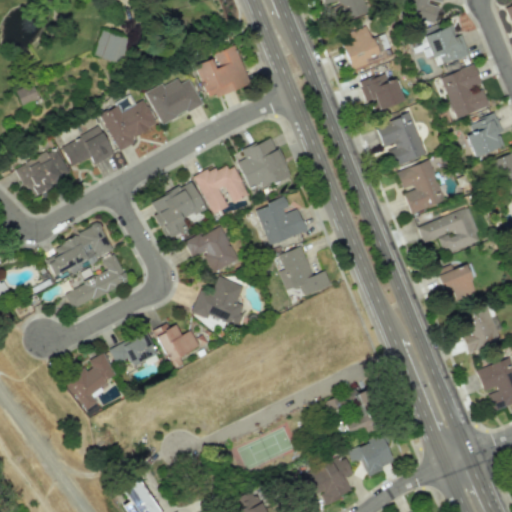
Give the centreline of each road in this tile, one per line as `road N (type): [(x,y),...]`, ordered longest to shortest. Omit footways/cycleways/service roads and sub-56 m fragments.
road 1 (secondary): [(465,457),(284,14)]
road 2 (secondary): [(253,0),(393,339)]
road 3 (residential): [(292,94),(236,116),(39,228),(24,227),(0,200)]
road 4 (residential): [(110,189),(155,265),(154,285),(86,330),(46,339)]
road 5 (secondary): [(393,339),(445,466)]
